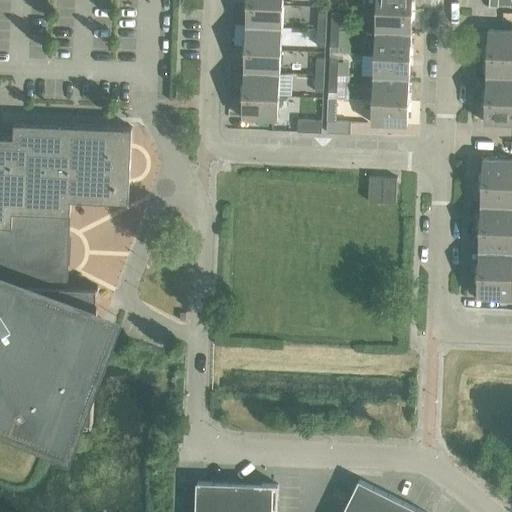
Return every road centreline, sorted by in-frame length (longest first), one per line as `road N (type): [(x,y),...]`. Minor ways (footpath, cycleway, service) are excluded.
road 1 (unclassified): [(491,511),(427,458),(210,447),(199,433),(200,198)]
road 2 (residential): [(442,160),(213,153),(218,0)]
road 3 (residential): [(511,334),(460,332),(445,325),(436,306),(442,160)]
road 4 (residential): [(442,160),(448,0)]
